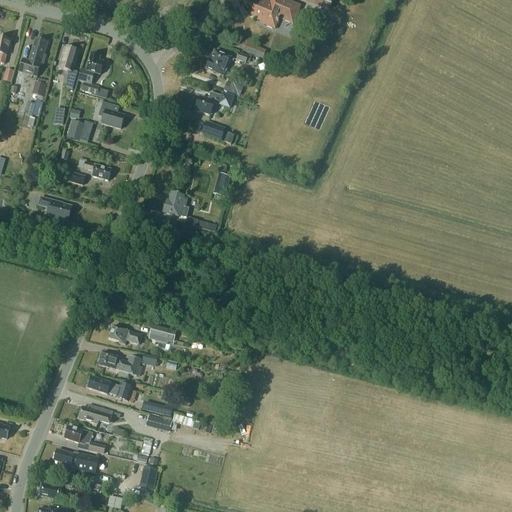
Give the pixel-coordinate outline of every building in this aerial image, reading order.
[(263,25),(273,30),(278,19),(292,25),(300,8),(283,0),(274,0),(273,3),(265,0),(259,0),(259,3),(256,2),(251,13),(266,20),(263,25)] [(310,0),(330,9),(333,0),(310,0)] [(298,23),(312,29),(317,18),(303,12),(298,23)] [(336,25),(324,20),(319,32),(331,37),(336,25)] [(0,64),(3,66),(10,43),(4,41),(4,40),(0,38),(0,64)] [(41,40),(39,41),(35,40),(30,59),(29,62),(23,61),(19,73),(37,77),(41,62),(43,62),(45,56),(43,55),(46,43),(45,43),(44,41),(41,40)] [(267,51),(247,44),(243,53),(263,60),(267,51)] [(71,50),(64,48),(58,69),(68,72),(66,88),(72,90),(77,73),(72,71),(78,52),(77,52),(76,50),(73,49),(71,50)] [(211,61),(210,60),(206,70),(223,77),(226,68),(228,68),(231,62),(232,62),(233,59),(214,51),(211,61)] [(81,71),(78,82),(92,86),(95,76),(101,77),(104,63),(101,62),(102,58),(90,55),(85,72),(81,71)] [(239,55),(237,62),(246,65),(248,58),(239,55)] [(13,72),(6,70),(3,82),(10,84),(13,72)] [(223,91),(239,98),(246,80),(236,76),(233,83),(231,84),(227,83),(223,91)] [(47,86),(37,84),(33,95),(43,98),(47,86)] [(99,88),(83,84),(81,92),(97,96),(99,88)] [(97,97),(106,100),(108,92),(99,89),(97,96),(97,97)] [(89,97),(78,93),(76,100),(87,103),(89,97)] [(200,98),(195,110),(210,116),(214,104),(229,110),(233,99),(223,96),(222,97),(211,93),(208,101),(200,98)] [(42,101),(37,100),(32,116),(37,117),(42,101)] [(114,106),(102,103),(98,116),(103,118),(101,124),(113,128),(113,127),(120,130),(124,116),(117,114),(112,112),(114,106)] [(78,112),(72,110),(69,118),(76,120),(78,112)] [(83,125),(72,121),(67,138),(79,141),(83,125)] [(213,125),(208,137),(221,142),(225,129),(213,125)] [(232,146),(235,137),(228,135),(225,144),(232,146)] [(69,153),(63,151),(61,160),(67,162),(69,153)] [(92,173),(91,179),(107,183),(110,171),(85,164),(85,163),(79,162),(77,169),(92,173)] [(71,175),(68,184),(82,188),(84,179),(71,175)] [(226,195),(230,178),(220,175),(216,192),(226,195)] [(168,203),(165,211),(186,218),(189,209),(186,208),(188,201),(182,199),(182,198),(172,195),(170,203),(168,203)] [(49,210),(47,217),(68,223),(72,209),(57,205),(58,203),(42,199),(39,207),(49,210)] [(200,223),(198,229),(215,234),(217,227),(200,223)] [(112,328),(109,341),(119,343),(118,345),(124,347),(125,342),(139,346),(141,338),(128,334),(129,333),(112,328)] [(175,334),(152,328),(150,336),(173,342),(175,334)] [(101,354),(97,367),(136,377),(140,361),(129,358),(127,364),(118,361),(119,359),(101,354)] [(158,359),(144,356),(142,364),(156,367),(158,359)] [(167,362),(166,369),(176,371),(177,364),(167,362)] [(91,378),(87,390),(108,397),(108,395),(117,398),(116,399),(127,403),(132,389),(121,385),(120,388),(91,378)] [(242,412),(245,401),(235,398),(232,409),(242,412)] [(166,405),(163,416),(170,418),(173,407),(166,405)] [(81,408),(77,420),(96,425),(98,420),(108,423),(111,413),(87,406),(86,409),(81,408)] [(169,436),(173,425),(151,418),(147,429),(169,436)] [(0,438),(7,441),(10,430),(0,426),(0,438)] [(68,427),(64,439),(84,446),(85,444),(88,446),(93,435),(83,431),(82,432),(68,427)] [(150,456),(154,440),(146,438),(142,454),(150,456)] [(89,446),(88,452),(103,456),(105,448),(90,444),(89,446)] [(74,473),(74,471),(94,476),(98,460),(73,454),(73,456),(57,451),(53,463),(64,466),(63,470),(74,473)] [(158,461),(149,458),(147,464),(156,467),(158,461)] [(158,470),(143,467),(139,488),(154,492),(158,470)] [(61,504),(65,488),(72,489),(73,482),(59,479),(58,486),(49,484),(49,487),(41,485),(38,497),(53,500),(53,502),(61,504)] [(91,494),(106,497),(107,491),(93,487),(91,494)] [(109,507),(121,510),(124,500),(111,497),(109,507)]
